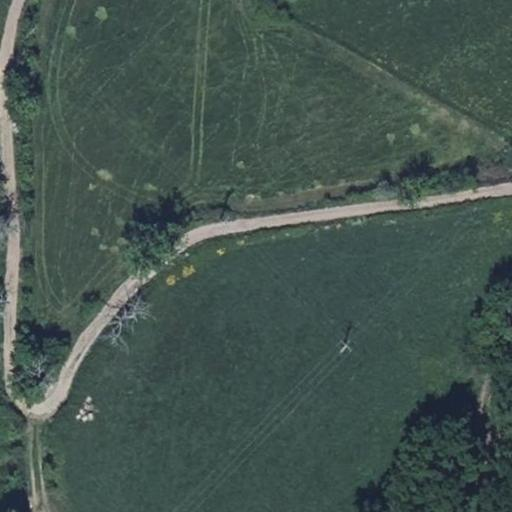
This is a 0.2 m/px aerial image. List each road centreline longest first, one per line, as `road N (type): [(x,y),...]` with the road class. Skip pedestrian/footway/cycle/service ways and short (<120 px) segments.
road 1 (track): [(26,0),(14,45),(15,386),(42,414),(61,407),(115,310),(188,242),(466,193),(511,193)]
road 2 (track): [(511,320),(475,511)]
